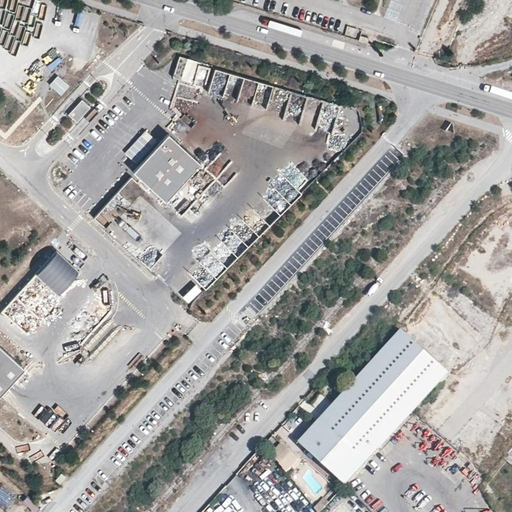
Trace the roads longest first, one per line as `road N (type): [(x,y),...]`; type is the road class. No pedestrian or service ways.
road 1 (residential): [(184,511),(511,153)]
road 2 (residential): [(152,0),(511,110)]
road 3 (unknown): [(151,284),(251,195),(261,157),(241,126),(125,52)]
road 4 (unknown): [(169,83),(99,161),(121,207),(184,255)]
road 5 (unknown): [(457,511),(441,479),(409,463),(387,471),(384,494),(393,511)]
